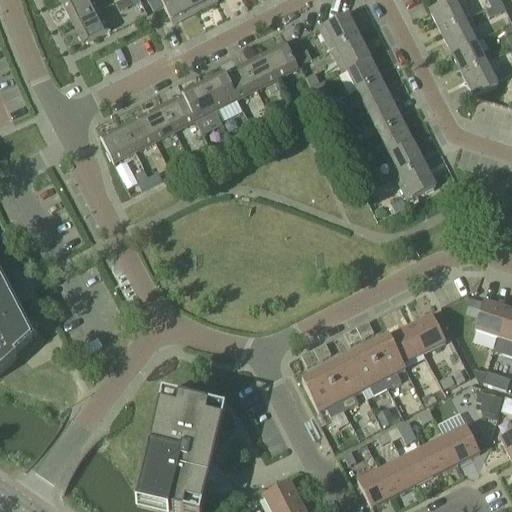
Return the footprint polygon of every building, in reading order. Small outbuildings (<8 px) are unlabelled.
[(92,0),(73,0),(62,6),(72,26),(99,12),(92,0)] [(138,0),(128,0),(132,8),(140,4),(138,0)] [(186,0),(158,0),(149,5),(154,14),(163,9),(173,27),(195,16),(186,0)] [(186,0),(195,16),(216,5),(213,0),(186,0)] [(500,0),(491,0),(490,1),(498,18),(507,13),(500,0)] [(440,35),(464,23),(453,1),(429,13),(440,35)] [(99,12),(72,26),(83,47),(110,33),(99,12)] [(331,54),(358,40),(347,17),(319,32),(331,54)] [(451,57),(475,45),(464,23),(440,35),(451,57)] [(342,75),(369,61),(358,40),(331,54),(342,75)] [(462,78),(486,66),(475,45),(451,57),(462,78)] [(285,46),(264,56),(277,83),(298,72),(285,46)] [(277,83),(264,56),(243,67),(257,94),(277,83)] [(369,61),(342,75),(342,76),(346,74),(357,94),(380,82),(369,61)] [(462,78),(474,100),(497,88),(486,66),(462,78)] [(257,94),(243,67),(223,77),(237,104),(257,94)] [(237,104),(223,77),(203,88),(216,114),(237,104)] [(368,116),(391,104),(380,82),(357,94),(368,116)] [(216,114),(203,88),(182,98),(196,125),(216,114)] [(196,125),(182,98),(161,109),(175,135),(196,125)] [(315,101),(304,106),(308,114),(319,109),(315,101)] [(379,137),(402,125),(391,104),(368,116),(379,137)] [(175,135),(161,109),(141,119),(155,146),(175,135)] [(276,131),(286,125),(282,117),(272,123),(276,131)] [(155,146),(141,119),(121,129),(135,156),(155,146)] [(276,131),(272,123),(261,128),(265,136),(276,131)] [(385,161),(413,147),(402,125),(379,137),(389,158),(385,160),(385,161)] [(135,156),(121,129),(100,140),(113,167),(135,156)] [(235,151),(247,145),(242,136),(230,141),(235,151)] [(235,151),(230,141),(219,147),(224,157),(235,151)] [(396,182),(424,168),(413,147),(385,161),(396,182)] [(188,161),(192,169),(193,169),(203,164),(199,156),(188,161)] [(188,161),(178,166),(182,174),(192,169),(188,161)] [(396,182),(407,204),(435,190),(424,168),(396,182)] [(152,189),(162,184),(158,176),(147,182),(152,189)] [(152,189),(147,182),(137,187),(141,195),(152,189)] [(402,204),(391,209),(395,217),(406,211),(402,204)] [(0,376),(17,361),(15,359),(33,343),(32,342),(31,342),(25,331),(29,329),(17,305),(18,304),(16,295),(10,289),(10,288),(8,289),(0,272),(0,376)] [(498,341),(507,312),(483,305),(474,333),(498,341)] [(511,345),(511,314),(507,312),(498,341),(511,345)] [(431,319),(409,331),(423,358),(445,346),(431,319)] [(360,329),(366,340),(374,336),(368,325),(360,329)] [(352,333),(358,344),(366,340),(360,329),(352,333)] [(409,331),(389,341),(400,363),(403,368),(423,358),(409,331)] [(352,333),(344,337),(349,349),(358,344),(352,333)] [(403,368),(400,363),(389,341),(345,363),(362,396),(369,392),(373,400),(401,386),(397,378),(405,373),(403,368)] [(317,351),(323,362),(331,358),(325,347),(317,351)] [(309,355),(315,366),(323,362),(317,351),(309,355)] [(309,355),(301,359),(307,371),(315,366),(309,355)] [(362,396),(345,363),(324,374),(302,386),(318,418),(326,414),(331,422),(358,408),(354,399),(362,396)] [(483,386),(483,387),(506,395),(506,394),(510,383),(487,375),(483,386)] [(432,396),(421,402),(426,411),(436,405),(434,401),(432,396)] [(162,398),(137,507),(157,511),(202,511),(225,413),(162,398)] [(502,402),(489,398),(484,416),(495,419),(497,420),(502,402)] [(511,403),(505,401),(500,415),(511,418),(511,403)] [(465,430),(443,441),(457,468),(479,457),(465,430)] [(511,464),(511,463),(511,435),(500,442),(511,464)] [(457,468),(443,441),(422,452),(436,479),(457,468)] [(436,479),(422,452),(401,463),(414,490),(436,479)] [(414,490),(401,463),(379,474),(393,501),(414,490)] [(371,511),(393,501),(379,474),(357,485),(370,511),(371,511)] [(269,511),(293,511),(301,508),(290,486),(263,499),(269,511)]
